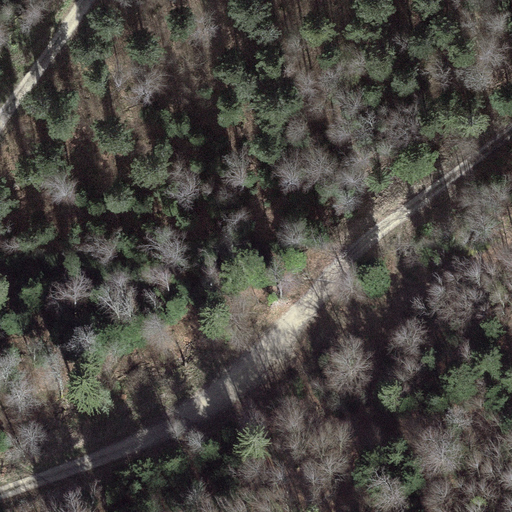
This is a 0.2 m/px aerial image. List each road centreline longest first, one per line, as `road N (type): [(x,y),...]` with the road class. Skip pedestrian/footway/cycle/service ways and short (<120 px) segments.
road 1 (track): [(511,126),(329,279),(227,392),(184,424),(0,492)]
road 2 (track): [(405,211),(398,307),(377,351),(338,511)]
road 3 (track): [(82,0),(0,108)]
